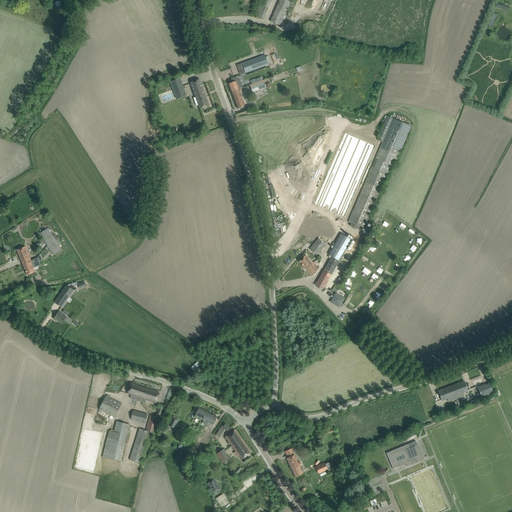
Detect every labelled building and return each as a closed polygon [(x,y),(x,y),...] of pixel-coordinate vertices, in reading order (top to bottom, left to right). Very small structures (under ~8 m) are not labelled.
[(263,0),(257,17),(265,20),(271,0),(263,0)] [(280,26),(291,2),(286,0),(279,0),(270,21),(280,26)] [(245,73),(268,65),(265,55),(242,64),(245,73)] [(230,84),(228,84),(231,92),(239,89),(243,88),(240,80),(238,80),(237,77),(234,78),(231,79),(233,82),(230,84)] [(175,96),(185,92),(180,79),(170,82),(175,96)] [(200,109),(209,106),(199,79),(190,83),(196,100),(194,100),(196,106),(198,105),(200,109)] [(250,86),(252,93),(262,89),(261,88),(264,87),(262,82),(250,86)] [(237,109),(242,107),(245,106),(239,89),(231,92),(237,109)] [(395,114),(351,217),(354,218),(353,221),(361,224),(362,222),(367,224),(363,231),(371,234),(375,224),(368,221),(394,161),(396,162),(413,122),(395,114)] [(348,128),(317,199),(347,212),(378,141),(373,139),(375,135),(358,128),(356,132),(348,128)] [(40,233),(48,245),(55,240),(48,228),(40,233)] [(322,290),(333,271),(352,240),(341,233),(328,255),(332,257),(315,286),(322,290)] [(62,250),(55,240),(48,245),(54,255),(62,250)] [(21,248),(17,250),(23,264),(27,275),(35,272),(34,267),(40,265),(37,258),(31,261),(25,247),(21,248)] [(313,263),(312,262),(311,260),(308,257),(307,258),(304,256),(302,258),(299,262),(305,268),(311,275),(315,272),(318,269),(314,264),(315,264),(317,263),(315,261),(314,262),(313,263)] [(44,269),(47,276),(52,274),(50,267),(44,269)] [(62,308),(74,290),(66,285),(54,303),(62,308)] [(336,296),(333,301),(339,305),(342,299),(336,296)] [(62,313),(61,314),(58,312),(54,318),(57,320),(62,323),(64,320),(65,319),(66,318),(67,316),(62,313)] [(191,367),(194,371),(202,365),(198,361),(191,367)] [(451,386),(456,399),(464,396),(463,393),(468,391),(464,381),(451,386)] [(493,392),(489,382),(488,383),(488,384),(486,385),(485,384),(477,387),(482,397),(493,392)] [(131,383),(129,388),(127,394),(138,397),(137,400),(143,402),(144,399),(156,403),(160,393),(131,383)] [(448,402),(456,399),(451,386),(438,391),(442,401),(447,399),(448,402)] [(114,417),(119,408),(121,404),(106,396),(99,410),(114,417)] [(195,416),(203,420),(205,417),(206,418),(206,417),(207,417),(209,415),(210,413),(199,408),(195,416)] [(427,411),(430,418),(436,415),(434,409),(427,411)] [(131,420),(145,423),(147,414),(133,410),(131,420)] [(213,425),(215,421),(217,417),(210,413),(209,415),(207,417),(206,417),(206,418),(205,417),(203,420),(202,423),(211,427),(213,425)] [(154,433),(158,418),(150,415),(145,431),(139,429),(129,460),(139,463),(148,436),(150,437),(151,432),(154,433)] [(171,419),(168,426),(174,428),(177,422),(171,419)] [(121,462),(130,425),(116,421),(113,432),(109,431),(102,458),(121,462)] [(242,459),(251,452),(235,430),(225,437),(242,459)] [(408,444),(395,449),(402,465),(405,464),(406,466),(419,461),(417,456),(418,455),(415,446),(417,445),(415,441),(408,444)] [(291,449),(286,452),(288,457),(286,458),(295,477),(300,475),(303,473),(300,467),(298,463),(293,453),(293,452),(295,451),(293,448),(291,449)] [(402,465),(395,449),(386,453),(393,469),(402,465)] [(224,463),(230,459),(223,450),(217,454),(223,463),(224,463)] [(318,474),(328,469),(324,463),(315,467),(318,474)] [(222,490),(214,479),(207,484),(215,495),(222,490)]
